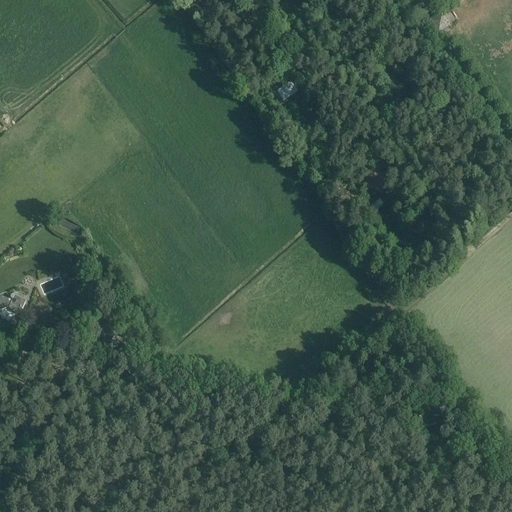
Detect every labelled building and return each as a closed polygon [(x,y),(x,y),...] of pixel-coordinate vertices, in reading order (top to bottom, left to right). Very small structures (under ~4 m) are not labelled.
[(406,0),(416,14),(436,0),(406,0)] [(448,34),(440,23),(430,30),(438,41),(448,34)] [(290,82),(274,93),(281,103),(297,93),(290,82)] [(290,118),(279,102),(271,108),(282,124),(290,118)] [(374,214),(383,206),(378,200),(369,208),(374,214)] [(11,302),(0,302),(0,314),(5,313),(19,325),(30,315),(11,302)] [(122,360),(107,342),(95,352),(110,370),(122,360)]
